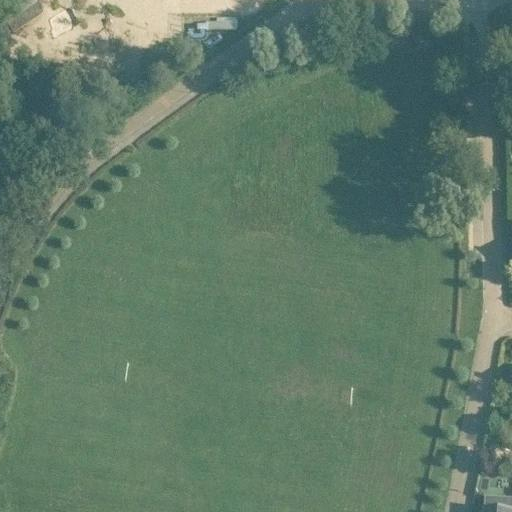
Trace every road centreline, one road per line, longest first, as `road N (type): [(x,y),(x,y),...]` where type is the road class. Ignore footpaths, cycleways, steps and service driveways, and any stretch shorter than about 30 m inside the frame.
road 1 (residential): [(492,320),(485,0)]
road 2 (residential): [(453,511),(492,320)]
